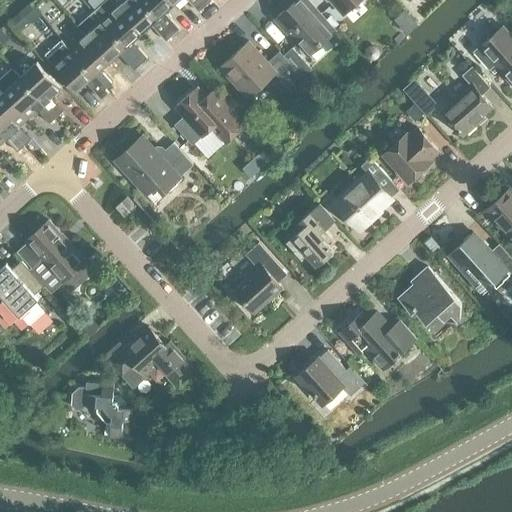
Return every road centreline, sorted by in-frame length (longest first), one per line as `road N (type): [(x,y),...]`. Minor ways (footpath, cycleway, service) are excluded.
road 1 (residential): [(243,379),(511,139)]
road 2 (residential): [(243,379),(53,171)]
road 3 (residential): [(53,171),(243,0)]
road 4 (tertiary): [(339,511),(511,426)]
